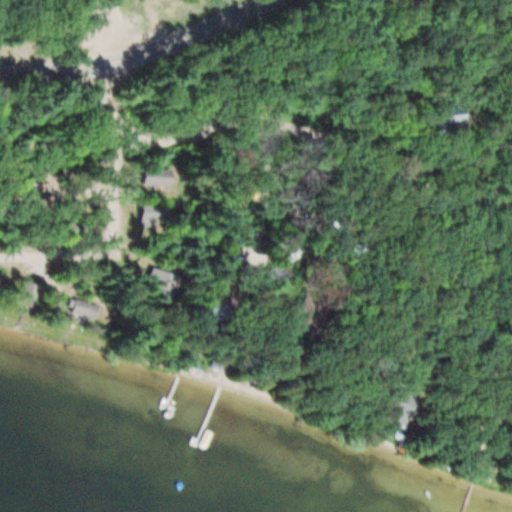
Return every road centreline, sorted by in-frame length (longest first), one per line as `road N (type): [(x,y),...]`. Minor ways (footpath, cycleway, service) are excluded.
road 1 (tertiary): [(264,0),(135,58),(0,73)]
road 2 (residential): [(113,130),(113,253)]
